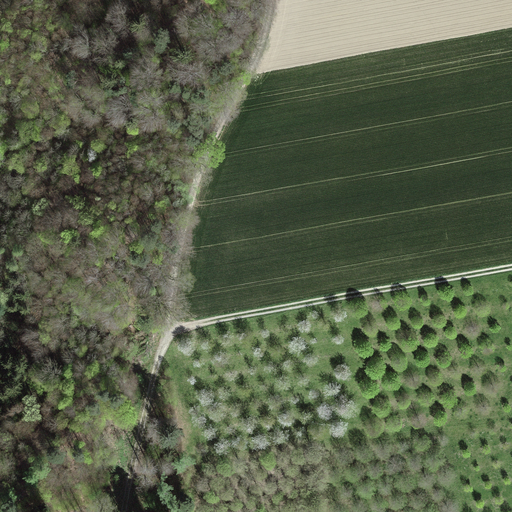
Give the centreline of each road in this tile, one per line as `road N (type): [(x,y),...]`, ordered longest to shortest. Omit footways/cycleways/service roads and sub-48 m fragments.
road 1 (track): [(124,511),(166,331),(511,266)]
road 2 (track): [(166,331),(194,188),(254,60),(270,0)]
road 3 (track): [(0,410),(33,360),(45,224),(72,142),(67,92)]
